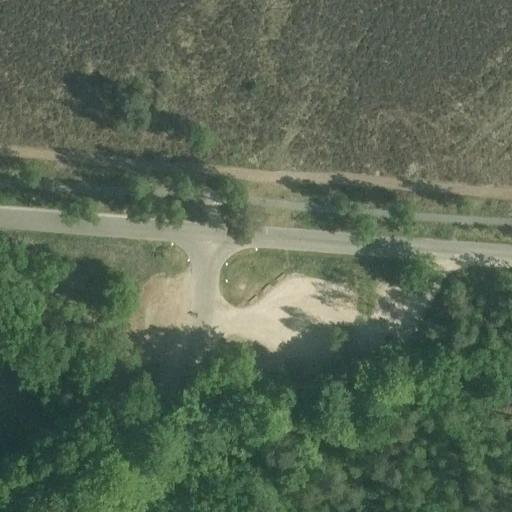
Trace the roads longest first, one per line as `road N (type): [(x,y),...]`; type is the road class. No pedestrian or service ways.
road 1 (unknown): [(0,152),(511,194)]
road 2 (tertiary): [(0,509),(182,381),(199,330),(210,234)]
road 3 (tertiary): [(210,234),(511,256)]
road 4 (tertiary): [(210,234),(0,218)]
road 5 (track): [(238,511),(182,381)]
